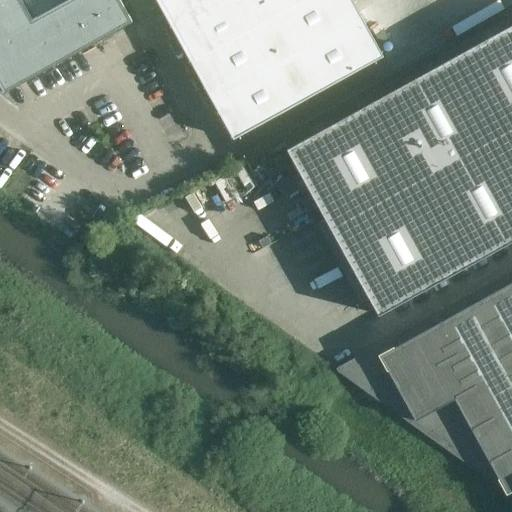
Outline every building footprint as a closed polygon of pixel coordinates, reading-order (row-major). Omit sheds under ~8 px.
[(0,0),(0,87),(3,94),(132,22),(119,0),(0,0)] [(155,0),(190,63),(234,141),(262,125),(383,58),(354,5),(351,0),(155,0)] [(511,13),(283,141),(288,150),(287,150),(378,314),(511,240),(511,13)] [(267,237),(259,242),(263,249),(271,244),(267,237)] [(511,271),(336,369),(337,371),(511,497),(511,271)]
